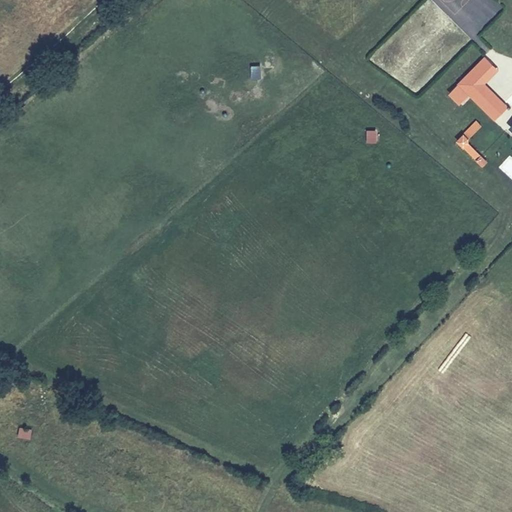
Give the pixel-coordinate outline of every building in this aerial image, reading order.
[(263,54),(262,68),(272,69),(273,54),(263,54)] [(499,69),(485,55),(458,82),(495,118),(508,105),(485,82),(499,69)] [(481,125),(476,120),(456,140),(476,160),(481,155),(466,140),(481,125)] [(375,142),(376,129),(366,128),(365,141),(375,142)] [(18,427),(17,437),(30,438),(31,428),(18,427)]
